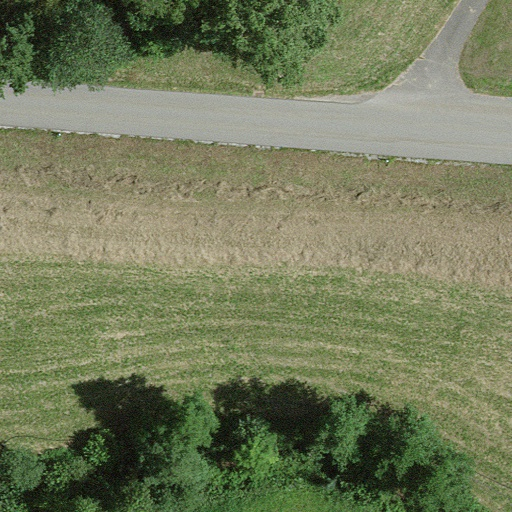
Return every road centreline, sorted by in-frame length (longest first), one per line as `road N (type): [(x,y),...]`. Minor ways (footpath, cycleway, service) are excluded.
road 1 (tertiary): [(0,102),(511,138)]
road 2 (track): [(481,0),(412,130)]
